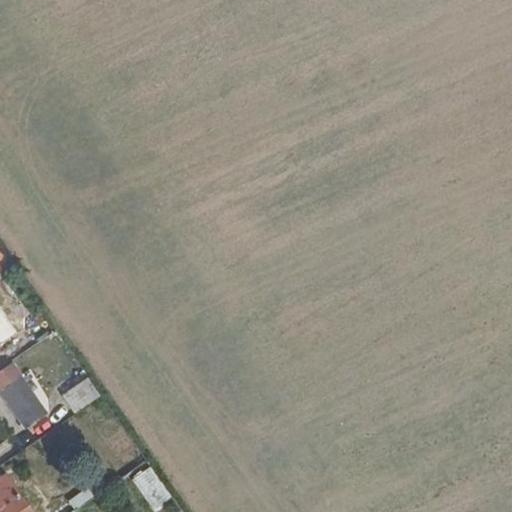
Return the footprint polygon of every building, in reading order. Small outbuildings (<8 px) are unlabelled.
[(0,252),(0,269),(8,263),(0,252)] [(45,414),(9,363),(0,369),(0,396),(23,429),(45,414)] [(87,405),(72,388),(62,395),(75,414),(87,405)] [(158,507),(142,474),(131,481),(152,511),(158,507)] [(0,481),(0,511),(28,511),(4,479),(0,481)] [(33,488),(40,511),(68,511),(59,480),(33,488)]
